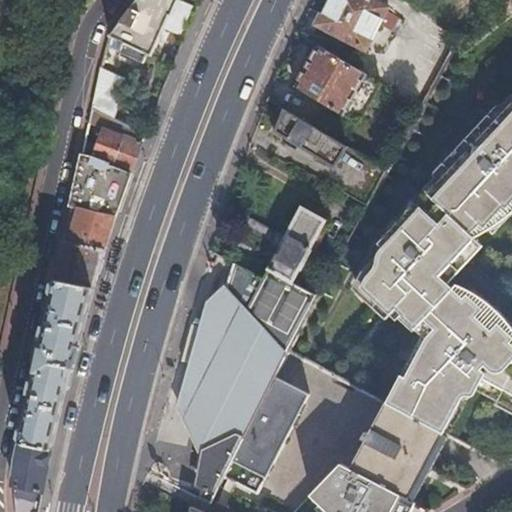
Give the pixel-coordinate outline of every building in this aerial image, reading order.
[(178,0),(135,0),(109,36),(123,42),(119,52),(145,63),(149,54),(152,55),(166,23),(170,13),(172,14),(178,0)] [(200,0),(178,0),(172,14),(170,13),(166,23),(186,32),(200,0)] [(328,0),(318,21),(368,46),(390,4),(380,0),(328,0)] [(403,0),(428,16),(438,0),(403,0)] [(119,52),(123,42),(109,36),(107,46),(119,52)] [(344,113),(368,73),(319,43),(295,84),(344,113)] [(101,68),(93,104),(107,112),(116,117),(127,78),(101,68)] [(506,113),(511,107),(511,97),(502,109),(506,113)] [(107,112),(93,104),(89,120),(102,126),(92,153),(82,151),(70,204),(78,206),(114,214),(129,176),(144,132),(116,117),(107,112)] [(336,165),(348,144),(286,107),(278,125),(280,132),(336,165)] [(399,374),(386,401),(444,432),(466,389),(502,409),(511,413),(511,347),(508,344),(511,339),(511,338),(497,325),(491,331),(477,316),(482,310),(468,296),(464,299),(453,288),(446,281),(441,276),(475,240),(471,236),(483,223),(487,227),(506,206),(508,208),(511,203),(511,107),(506,113),(493,127),(485,120),(452,154),(460,162),(446,177),(431,192),(422,201),(416,199),(407,213),(412,218),(402,228),(397,224),(381,242),(388,249),(380,258),(378,255),(360,273),(357,280),(399,321),(401,320),(404,324),(401,327),(409,336),(414,331),(419,336),(423,340),(404,377),(399,374)] [(130,119),(136,121),(141,117),(141,110),(135,108),(130,112),(130,119)] [(496,108),(485,120),(493,127),(506,113),(502,109),(500,108),(496,108)] [(441,172),(446,177),(460,162),(452,154),(442,165),(441,167),(441,172)] [(427,187),(431,192),(446,177),(441,172),(427,187)] [(511,203),(508,208),(506,206),(487,227),(483,223),(471,236),(475,240),(511,215),(511,203)] [(269,267),(298,282),(330,221),(302,205),(269,267)] [(53,278),(92,287),(98,268),(114,214),(78,206),(69,239),(63,237),(53,278)] [(407,213),(397,224),(402,228),(412,218),(407,213)] [(480,244),(475,240),(441,276),(446,281),(480,244)] [(269,267),(269,266),(264,276),(235,261),(229,283),(226,296),(248,307),(288,352),(318,294),(298,282),(269,267)] [(19,440),(50,448),(71,368),(92,287),(53,278),(19,440)] [(394,326),(399,321),(357,280),(353,287),(394,326)] [(175,404),(203,449),(237,434),(245,437),(274,379),(288,352),(248,307),(226,296),(229,283),(224,281),(207,298),(175,404)] [(455,285),(453,288),(464,299),(468,296),(482,310),(477,316),(491,331),(497,325),(511,338),(511,339),(508,344),(511,347),(511,332),(510,328),(498,313),(455,285)] [(419,336),(399,374),(404,377),(423,340),(419,336)] [(245,437),(224,478),(259,495),(309,396),(274,379),(245,437)] [(386,401),(352,467),(411,498),(427,467),(441,440),(444,432),(386,401)] [(511,413),(502,409),(499,414),(511,420),(511,413)] [(195,496),(212,503),(224,478),(245,437),(237,434),(203,449),(197,474),(199,475),(197,484),(200,485),(195,496)] [(48,456),(50,448),(19,440),(13,471),(12,484),(41,490),(48,456)] [(426,511),(432,509),(411,498),(352,467),(342,462),(311,494),(330,511),(426,511)]
